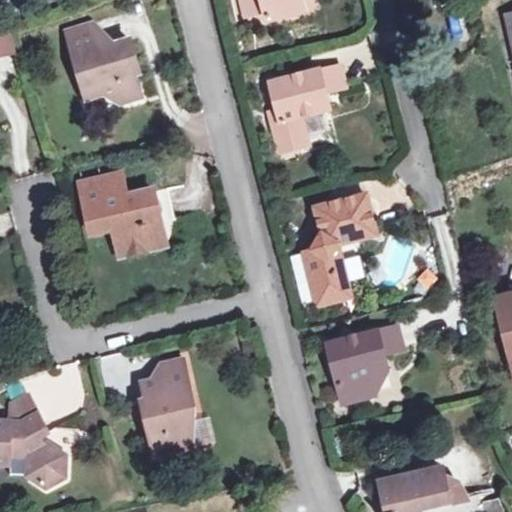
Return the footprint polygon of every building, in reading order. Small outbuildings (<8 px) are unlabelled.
[(243,0),(248,18),(267,14),(269,25),(307,15),(303,0),(243,0)] [(71,43),(102,34),(92,24),(68,31),(71,43)] [(6,26),(0,27),(0,53),(13,50),(6,26)] [(102,34),(71,43),(88,100),(106,95),(124,104),(142,99),(139,87),(142,86),(139,76),(136,76),(133,65),(139,63),(133,41),(106,48),(102,34)] [(283,124),(274,126),(282,156),(310,149),(303,121),(332,114),(327,97),(347,92),(342,69),(274,86),(281,114),(283,124)] [(283,124),(281,114),(272,116),(274,126),(283,124)] [(154,227),(163,225),(156,192),(129,199),(123,175),(81,186),(93,235),(116,230),(122,258),(159,250),(154,227)] [(163,225),(177,222),(170,189),(156,192),(163,225)] [(331,262),(342,248),(380,238),(370,198),(318,211),(325,236),(315,254),(307,256),(321,310),(355,301),(350,281),(335,274),(331,262)] [(169,247),(163,225),(154,227),(159,250),(169,247)] [(350,281),(342,248),(331,262),(335,274),(350,281)] [(511,343),(511,297),(497,301),(506,337),(510,336),(511,343)] [(390,375),(386,358),(405,353),(399,329),(330,348),(345,407),(379,399),(374,379),(390,375)] [(161,364),(164,377),(187,372),(185,359),(161,364)] [(192,392),(187,372),(164,377),(143,382),(147,401),(143,403),(155,455),(193,447),(189,429),(194,423),(187,393),(192,392)] [(0,462),(15,462),(14,452),(30,452),(31,475),(48,486),(68,476),(68,454),(51,443),(46,445),(43,436),(51,432),(31,395),(15,402),(12,420),(0,419),(0,462)] [(432,511),(453,508),(446,474),(383,488),(389,511),(432,511)]
